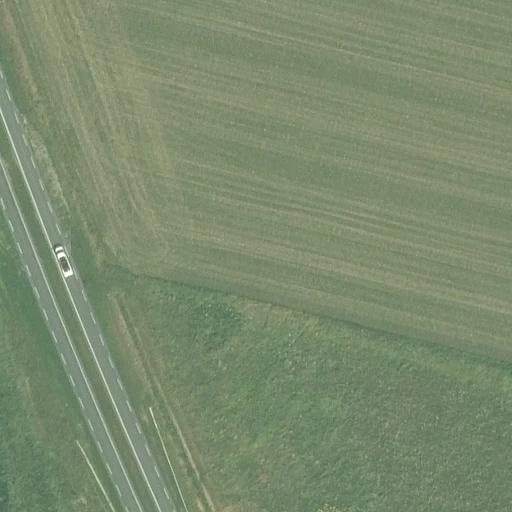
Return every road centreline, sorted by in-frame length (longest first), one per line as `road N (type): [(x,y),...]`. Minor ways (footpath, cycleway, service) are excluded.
road 1 (primary): [(165,511),(0,90)]
road 2 (primary): [(0,172),(132,511)]
